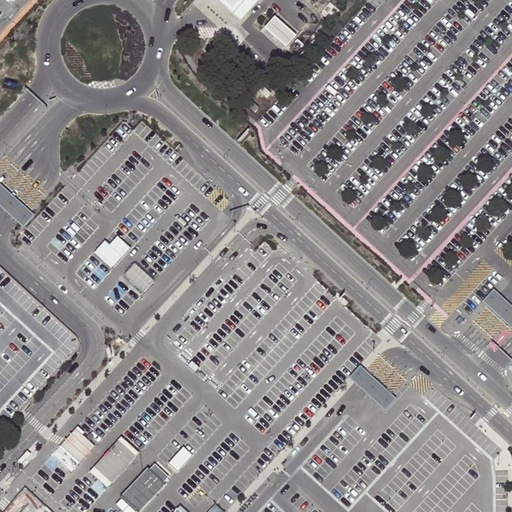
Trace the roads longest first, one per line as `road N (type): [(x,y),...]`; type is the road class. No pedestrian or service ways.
road 1 (unclassified): [(128,94),(152,107),(511,434)]
road 2 (unclassified): [(511,406),(153,70)]
road 3 (unclassified): [(73,0),(50,30),(53,67),(78,94),(128,94)]
